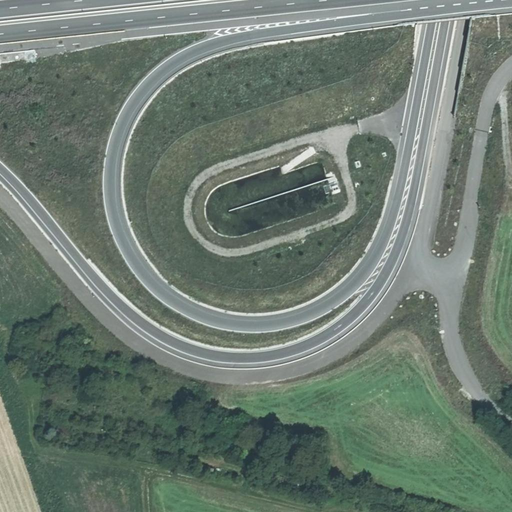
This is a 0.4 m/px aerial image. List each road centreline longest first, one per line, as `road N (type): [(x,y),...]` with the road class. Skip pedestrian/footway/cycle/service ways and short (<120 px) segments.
road 1 (trunk): [(434,0),(396,200),(378,249),(328,303),(244,325),(180,305),(128,256),(113,216),(110,170),(138,96),(167,68),(240,37),(511,3)]
road 2 (trunk): [(0,175),(75,268),(145,333),(208,360),(289,354),(356,310),(398,245),(447,0)]
road 3 (trunk): [(0,34),(333,0)]
road 4 (unclassified): [(457,279),(451,315),(458,362),(470,385),(511,423)]
